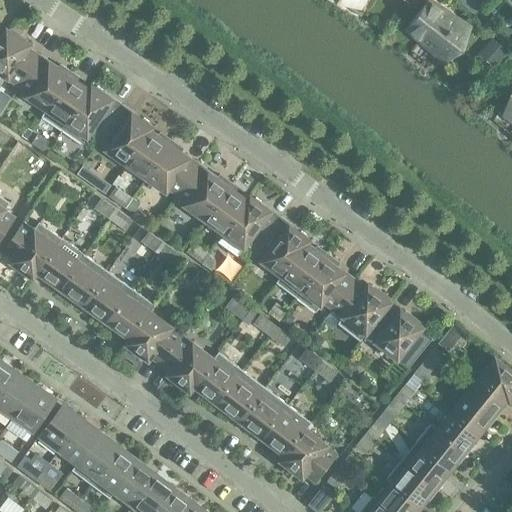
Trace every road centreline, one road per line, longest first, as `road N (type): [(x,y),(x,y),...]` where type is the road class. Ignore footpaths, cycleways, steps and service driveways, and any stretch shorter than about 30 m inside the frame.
road 1 (residential): [(511,342),(271,160),(39,0)]
road 2 (residential): [(283,511),(0,302)]
